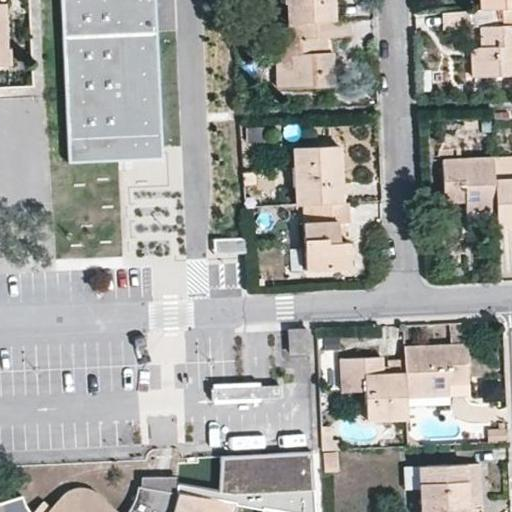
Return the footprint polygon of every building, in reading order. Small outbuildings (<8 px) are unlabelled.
[(153,161),(164,161),(158,31),(157,0),(63,0),(71,165),(121,163),(153,161)] [(327,0),(285,0),(286,22),(328,21),(327,0)] [(511,0),(480,0),(481,9),(444,11),(446,28),(482,25),(483,58),(472,57),(472,77),(511,75),(511,0)] [(0,67),(9,67),(5,4),(0,4),(0,67)] [(348,21),(286,22),(282,54),(294,57),(293,87),(333,86),(332,53),(328,48),(326,37),(347,36),(348,21)] [(339,148),(293,148),(294,206),(300,205),(340,204),(339,148)] [(495,208),(491,180),(491,161),(443,164),(443,202),(462,203),(464,210),(495,208)] [(511,179),(491,180),(495,208),(497,223),(511,222),(511,179)] [(340,204),(300,205),(302,269),(347,267),(347,241),(338,241),(339,225),(346,225),(347,204),(340,204)] [(219,238),(215,239),(215,254),(250,253),(249,237),(219,238)] [(304,330),(288,331),(289,352),(306,352),(304,330)] [(464,346),(404,349),(407,374),(408,397),(467,393),(464,346)] [(408,397),(407,374),(379,375),(381,355),(351,358),(351,391),(362,391),(364,419),(409,417),(408,397)] [(502,427),(484,429),(485,439),(502,438),(502,427)] [(222,511),(224,499),(229,500),(261,506),(260,511),(274,511),(274,508),(293,511),(312,511),(310,450),(220,455),(215,486),(215,488),(216,489),(215,498),(139,485),(136,484),(131,502),(123,511),(115,511),(94,493),(87,489),(80,488),(74,488),(66,491),(63,493),(45,511),(28,511),(23,505),(20,495),(0,501),(0,511),(222,511)] [(329,472),(342,471),(340,451),(328,452),(329,472)] [(471,511),(470,461),(419,463),(420,511),(471,511)] [(406,485),(419,485),(417,464),(405,465),(406,485)] [(141,474),(139,485),(215,498),(216,489),(215,488),(215,486),(173,479),(173,475),(141,474)]
